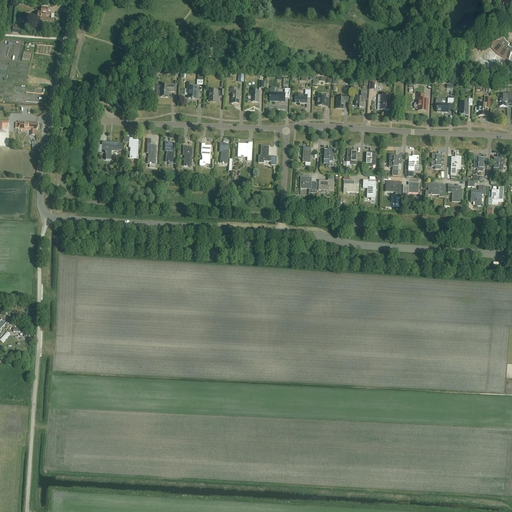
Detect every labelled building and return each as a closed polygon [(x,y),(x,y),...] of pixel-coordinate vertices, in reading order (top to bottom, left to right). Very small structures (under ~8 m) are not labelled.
[(38,11),(37,21),(42,21),(42,24),(43,25),(50,25),(51,22),(54,22),(54,19),(46,19),(46,16),(50,16),(51,12),(48,11),(49,6),(48,5),(43,5),(42,5),(41,12),(38,11)] [(504,37),(491,44),(493,48),(498,54),(505,59),(509,60),(511,53),(511,47),(509,46),(510,44),(509,43),(508,43),(508,42),(507,41),(506,41),(505,40),(505,39),(504,37)] [(198,92),(198,88),(191,88),(192,83),(187,83),(187,89),(188,89),(188,99),(197,99),(198,92)] [(175,92),(176,86),(169,86),(161,85),(160,97),(168,97),(168,92),(175,92)] [(239,104),(240,93),(236,93),(236,89),(230,88),(230,92),(232,92),(231,104),(239,104)] [(270,93),(270,102),(285,103),(285,99),(290,99),(290,90),(285,89),(285,94),(275,93),(275,89),(274,88),(271,88),(270,89),(270,93)] [(224,96),(224,90),(221,90),(221,91),(220,91),(220,92),(218,92),(218,91),(209,91),(209,103),(218,103),(218,95),(220,95),(220,96),(224,96)] [(259,103),(259,91),(252,91),(251,103),(259,103)] [(310,99),(311,91),(305,91),(305,95),(295,95),(295,103),(307,103),(307,98),(310,99)] [(355,98),(355,101),(356,101),(356,106),(359,107),(359,108),(364,108),(364,100),(367,100),(367,94),(368,91),(361,91),(361,94),(361,98),(355,98)] [(511,104),(511,93),(508,93),(507,96),(501,96),(500,107),(507,107),(507,104),(511,104)] [(414,105),(414,107),(415,108),(416,109),(417,110),(417,111),(427,112),(427,103),(428,103),(428,100),(424,100),(424,95),(417,94),(416,99),(418,99),(418,103),(416,103),(415,104),(414,105)] [(378,96),(377,110),(380,110),(389,111),(390,96),(381,95),(381,96),(378,96)] [(329,107),(329,99),(326,99),(326,97),(317,96),(317,106),(329,107)] [(341,98),(337,98),(336,109),(344,110),(345,102),(348,102),(348,97),(341,96),(341,98)] [(478,116),(486,116),(487,108),(490,109),(491,97),(485,97),(484,104),(479,104),(479,108),(476,107),(475,108),(475,111),(476,112),(479,113),(478,116)] [(436,100),(436,104),(437,104),(437,112),(448,113),(449,110),(453,110),(453,99),(450,99),(448,99),(447,104),(441,104),(442,101),(441,100),(437,99),(436,100)] [(472,106),(473,99),(469,99),(468,103),(460,103),(460,115),(468,115),(468,106),(472,106)] [(0,121),(0,131),(5,131),(5,127),(9,127),(9,122),(0,121)] [(37,128),(38,128),(38,124),(38,122),(28,122),(28,123),(26,123),(26,122),(18,122),(18,129),(31,130),(31,135),(34,135),(34,130),(37,130),(37,128)] [(138,159),(139,140),(133,140),(133,139),(129,138),(129,148),(132,148),(132,152),(130,152),(130,158),(135,159),(138,159)] [(119,151),(119,143),(102,142),(102,154),(106,154),(106,155),(106,160),(111,160),(112,151),(119,151)] [(174,163),(175,144),(169,144),(169,143),(165,142),(165,152),(168,152),(168,156),(166,156),(166,162),(171,163),(174,163)] [(220,143),(219,153),(221,153),(221,157),(220,163),(228,164),(229,145),(223,145),(223,143),(220,143)] [(210,165),(211,146),(205,146),(206,145),(202,144),(201,154),(203,154),(202,161),(201,161),(200,162),(200,166),(200,167),(204,167),(205,166),(205,165),(210,165)] [(252,161),(252,150),(248,150),(248,145),(238,144),(238,157),(247,158),(247,161),(252,161)] [(156,165),(157,146),(151,146),(151,145),(147,145),(147,154),(150,154),(150,158),(148,158),(148,164),(154,164),(154,165),(156,165)] [(183,146),(183,156),(185,156),(185,160),(184,160),(184,166),(192,167),(193,148),(187,148),(187,147),(183,146)] [(276,166),(277,157),(269,157),(269,147),(261,146),(261,156),(259,156),(258,163),(264,164),(264,162),(271,163),(271,166),(276,166)] [(310,163),(311,148),(303,147),(303,160),(302,160),(302,161),(303,161),(303,163),(310,163)] [(324,150),(324,164),(326,164),(326,166),(329,167),(329,164),(330,162),(333,162),(334,149),(329,149),(329,150),(327,150),(324,150)] [(356,166),(357,151),(353,151),(352,151),(352,150),(347,150),(346,166),(350,166),(350,165),(356,166)] [(376,165),(376,153),(372,153),(370,153),(370,154),(367,153),(366,168),(372,168),(372,165),(376,165)] [(441,170),(441,156),(438,155),(436,155),(436,154),(432,154),(431,167),(435,167),(435,169),(441,170)] [(394,156),(394,155),(389,155),(389,168),(392,168),(392,174),(393,174),(393,176),(397,176),(398,174),(398,171),(399,157),(396,157),(396,156),(394,156)] [(418,169),(419,156),(414,156),(414,157),(412,157),(409,157),(408,171),(414,172),(414,169),(418,169)] [(483,172),(484,158),(481,158),(481,157),(479,157),(479,156),(474,156),(474,169),(478,169),(477,172),(483,172)] [(451,158),(450,176),(456,177),(457,170),(461,170),(461,157),(457,157),(457,158),(455,157),(455,158),(451,158)] [(503,170),(504,158),(499,157),(499,158),(497,158),(494,158),(493,173),(499,173),(499,170),(503,170)] [(161,172),(160,180),(168,181),(168,177),(164,177),(165,172),(161,172)] [(301,177),(300,189),(306,189),(309,189),(309,193),(310,193),(317,194),(317,186),(317,185),(311,184),(311,182),(312,178),(301,177)] [(333,191),(334,180),(328,180),(328,181),(319,181),(318,190),(333,191)] [(359,193),(359,184),(353,184),(354,181),(344,181),(343,193),(359,193)] [(375,199),(376,183),(368,182),(368,181),(363,181),(363,188),(367,189),(367,198),(375,199)] [(401,194),(401,186),(396,186),(396,182),(386,182),(386,192),(396,192),(396,194),(401,194)] [(419,193),(419,183),(409,183),(409,186),(403,186),(403,194),(408,195),(409,193),(419,193)] [(425,191),(425,197),(428,197),(428,195),(438,196),(438,198),(445,198),(445,190),(439,190),(439,184),(429,184),(426,184),(426,187),(428,187),(428,191),(425,191)] [(460,203),(461,187),(453,186),(453,185),(448,185),(448,193),(452,193),(452,203),(460,203)] [(471,191),(470,202),(475,202),(475,207),(481,207),(482,195),(486,195),(486,187),(482,187),(478,187),(478,191),(471,191)] [(503,202),(504,188),(499,188),(498,191),(492,191),(492,198),(488,198),(488,205),(488,207),(493,207),(493,205),(493,202),(503,202)] [(7,333),(0,340),(0,341),(2,343),(10,335),(7,333)]
